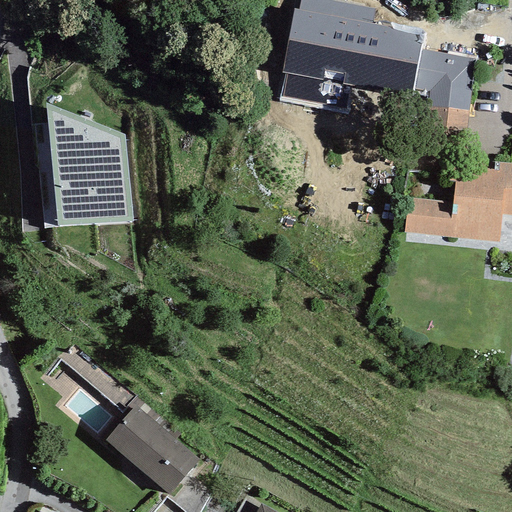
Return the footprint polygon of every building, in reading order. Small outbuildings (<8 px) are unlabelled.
[(374,10),(323,0),(299,0),(298,9),(294,8),(281,72),(284,72),(278,99),(346,113),(352,84),(411,96),(412,89),(420,49),(423,36),(371,25),(374,10)] [(474,60),(420,49),(412,89),(428,91),(426,107),(469,112),(474,60)] [(125,136),(46,103),(57,227),(134,222),(125,136)] [(466,133),(469,112),(426,107),(424,128),(466,133)] [(511,163),(494,162),(494,170),(456,168),(453,201),(408,197),(404,233),(498,243),(501,215),(511,216),(511,163)] [(182,432),(135,396),(127,404),(133,409),(105,440),(168,496),(198,459),(174,438),(182,432)]
